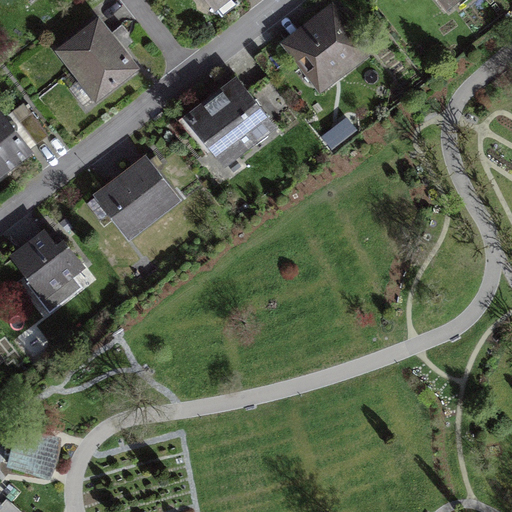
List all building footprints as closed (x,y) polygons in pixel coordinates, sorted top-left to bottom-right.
[(441,0),(448,8),(458,0),(441,0)] [(308,34),(291,48),(315,80),(336,64),(342,71),(366,53),(332,8),(304,29),(308,34)] [(98,20),(59,49),(81,78),(69,87),(83,105),(95,96),(96,97),(135,68),(98,20)] [(222,95),(191,119),(214,149),(227,139),(237,152),(252,141),(255,146),(299,113),(270,74),(247,92),(237,79),(220,92),(222,95)] [(23,102),(12,110),(38,143),(48,135),(23,102)] [(0,110),(0,166),(3,170),(29,150),(0,110)] [(145,157),(87,202),(100,219),(110,212),(129,236),(177,199),(145,157)] [(45,232),(13,257),(31,280),(37,275),(59,302),(67,295),(58,283),(82,264),(66,243),(58,248),(45,232)] [(14,447),(9,465),(45,475),(49,461),(35,457),(42,434),(27,430),(21,449),(14,447)]
